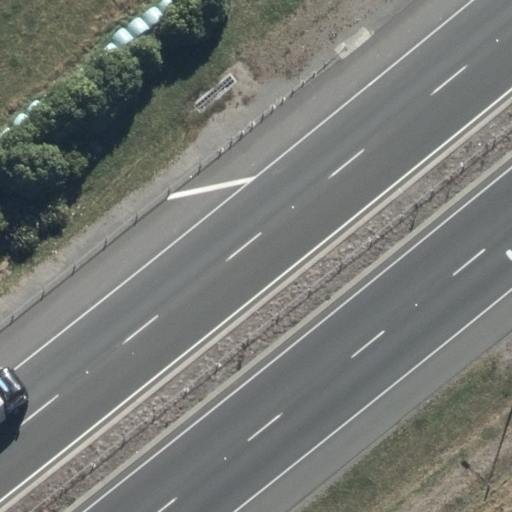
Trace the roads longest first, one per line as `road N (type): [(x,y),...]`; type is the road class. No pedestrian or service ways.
road 1 (trunk): [(0,441),(511,29)]
road 2 (trunk): [(511,229),(156,511)]
